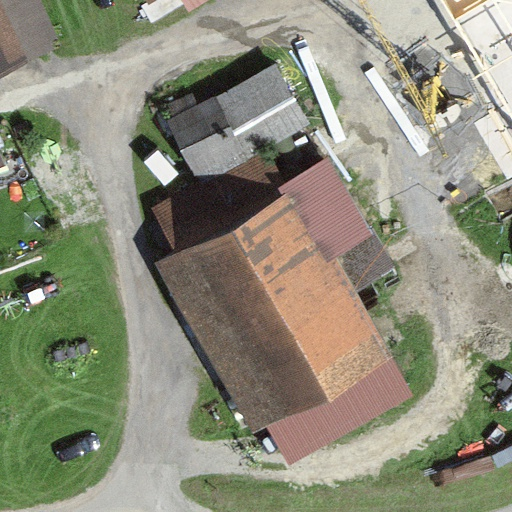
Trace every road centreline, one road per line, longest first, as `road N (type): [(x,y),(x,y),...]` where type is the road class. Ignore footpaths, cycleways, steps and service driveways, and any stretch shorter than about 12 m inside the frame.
road 1 (track): [(150,461),(219,463),(266,454),(382,413),(417,374),(435,334),(447,259),(346,92),(313,57),(276,35),(205,37),(165,48),(76,104)]
road 2 (track): [(146,511),(152,354),(117,153),(102,117),(76,104),(0,103)]
